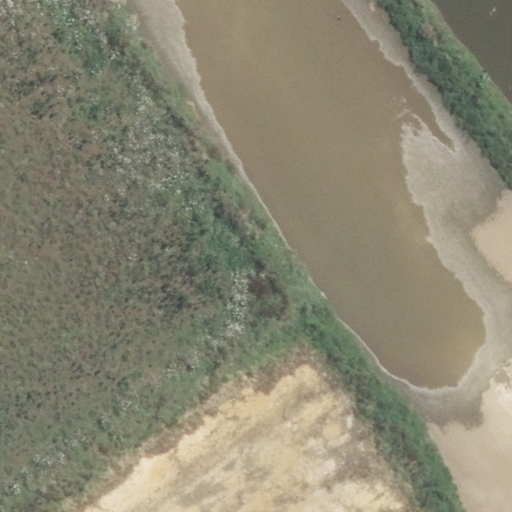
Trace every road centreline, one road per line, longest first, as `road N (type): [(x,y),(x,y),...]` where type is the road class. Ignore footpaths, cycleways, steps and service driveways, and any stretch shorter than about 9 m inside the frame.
road 1 (unknown): [(511,508),(173,0)]
road 2 (unknown): [(378,511),(511,427)]
